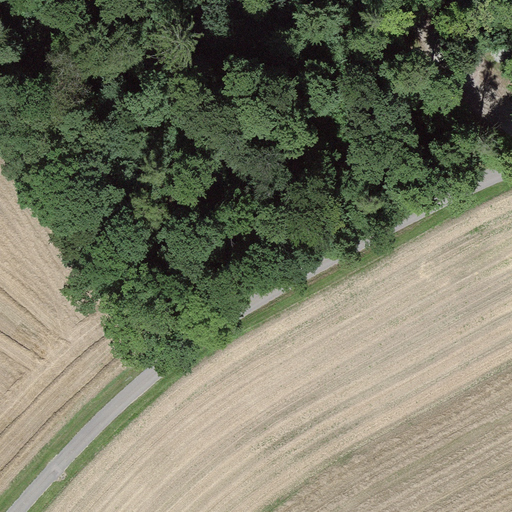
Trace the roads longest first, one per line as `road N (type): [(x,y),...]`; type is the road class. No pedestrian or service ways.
road 1 (unclassified): [(511,163),(379,229),(197,337),(20,511)]
road 2 (track): [(511,124),(484,109),(415,28),(403,0)]
